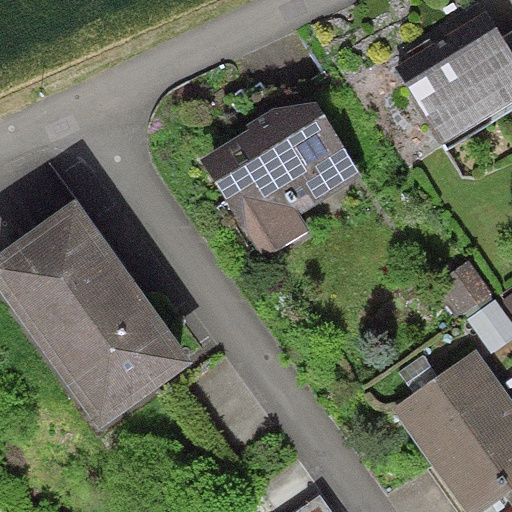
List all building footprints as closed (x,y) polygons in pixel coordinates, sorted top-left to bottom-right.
[(486,11),(394,67),(446,151),(511,109),(511,52),(502,37),(486,11)] [(511,30),(502,37),(511,52),(511,30)] [(250,128),(199,159),(262,258),(310,229),(300,215),(363,176),(317,101),(273,108),(247,124),(250,128)] [(76,199),(0,252),(0,292),(97,430),(192,364),(76,199)] [(492,293),(468,260),(435,284),(459,317),(492,293)] [(511,337),(511,321),(496,299),(468,319),(492,352),(511,337)] [(415,392),(392,407),(465,511),(480,511),(506,495),(511,503),(511,398),(477,348),(438,376),(415,392)] [(415,392),(438,376),(423,355),(401,371),(415,392)] [(295,511),(333,511),(321,494),(295,511)]
